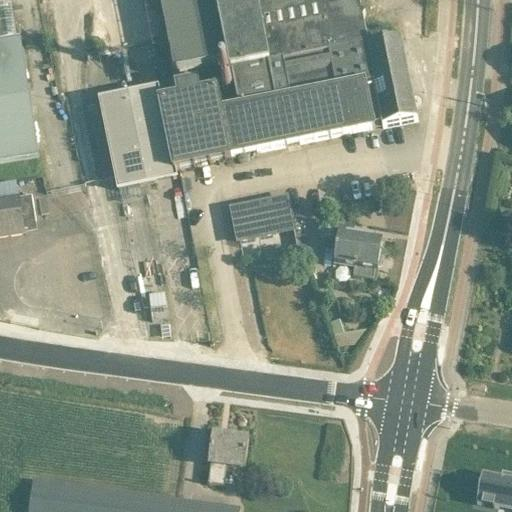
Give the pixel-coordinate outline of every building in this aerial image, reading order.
[(369,48),(359,0),(318,0),(330,56),(235,74),(241,105),(229,107),(240,159),(375,131),(375,129),(383,127),(384,131),(418,124),(414,102),(410,85),(401,41),(369,48)] [(0,164),(39,159),(21,38),(0,41),(0,164)] [(162,104),(176,174),(233,162),(232,160),(240,159),(229,107),(222,109),(219,93),(201,96),(199,84),(175,89),(177,101),(162,104)] [(176,174),(162,104),(159,91),(101,103),(119,193),(177,181),(176,174)] [(288,195),(231,207),(237,238),(294,227),(288,195)] [(24,224),(36,223),(32,199),(0,203),(0,239),(26,236),(24,224)] [(338,245),(335,266),(357,270),(355,280),(374,284),(376,273),(379,273),(384,243),(353,238),(355,230),(322,224),(319,242),(338,245)] [(339,350),(356,347),(368,332),(346,336),(341,322),(331,326),(339,350)] [(245,471),(249,441),(214,437),(210,467),(212,467),(210,487),(225,489),(227,469),(245,471)] [(511,511),(511,481),(503,480),(503,479),(484,475),(478,506),(506,511),(511,511)] [(29,511),(240,511),(241,511),(34,483),(29,511)]
